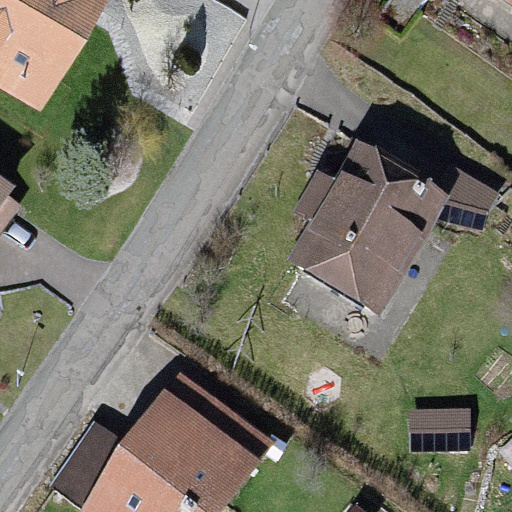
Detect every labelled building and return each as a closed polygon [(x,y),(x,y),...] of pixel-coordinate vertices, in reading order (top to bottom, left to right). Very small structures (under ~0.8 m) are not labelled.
[(0,0),(0,91),(42,119),(120,0),(0,0)] [(511,0),(472,0),(511,24),(511,0)] [(356,197),(301,284),(388,338),(443,252),(356,197)] [(0,211),(0,267),(28,235),(0,211)] [(190,400),(106,511),(250,511),(282,470),(190,400)]
